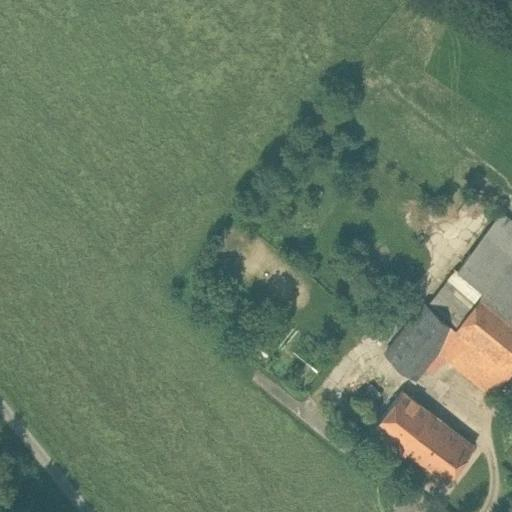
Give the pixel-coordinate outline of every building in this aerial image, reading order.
[(511,223),(500,213),(471,252),(497,273),(511,285),(511,223)] [(377,226),(353,255),(360,261),(383,231),(377,226)] [(426,302),(385,352),(414,376),(431,356),(438,347),(497,273),(471,252),(430,305),(426,302)] [(511,285),(497,273),(438,347),(452,359),(453,358),(471,335),(499,362),(509,372),(511,367),(511,285)] [(302,329),(292,321),(270,349),(280,356),(302,329)] [(499,362),(471,335),(453,358),(483,382),(499,362)] [(499,362),(483,382),(494,391),(509,372),(499,362)] [(402,389),(364,437),(397,463),(407,449),(434,413),(402,389)] [(474,444),(434,413),(407,449),(447,480),(474,444)]
